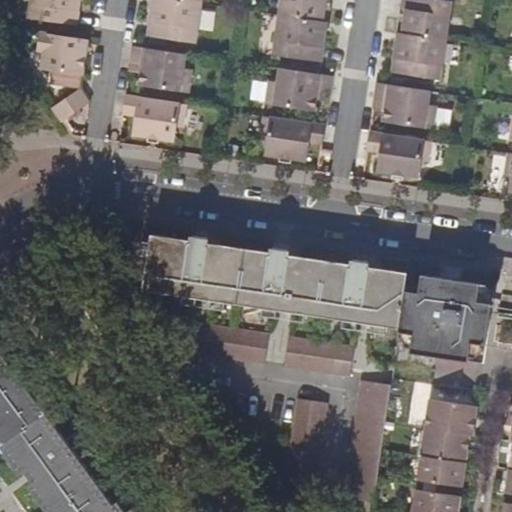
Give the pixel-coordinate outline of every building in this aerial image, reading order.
[(80,24),(83,0),(33,0),(31,15),(80,24)] [(156,0),(152,33),(199,40),(204,0),(156,0)] [(331,19),(333,0),(285,0),(284,12),(331,19)] [(444,0),(405,0),(401,31),(447,38),(452,1),(444,0)] [(284,12),(278,52),(305,56),(325,59),(331,19),(284,12)] [(91,37),(78,35),(43,30),(40,48),(45,50),(42,66),(55,69),(84,73),(85,73),(91,37)] [(447,38),(401,31),(394,71),(441,78),(447,38)] [(188,51),(150,45),(137,43),(135,60),(144,61),(141,83),(193,91),(197,68),(187,66),(188,51)] [(265,102),(316,110),(319,89),(330,90),(333,73),(321,71),(279,65),(277,76),(276,83),(268,82),(265,102)] [(54,79),(82,84),(84,73),(55,69),(54,79)] [(431,88),(392,82),(387,81),(379,80),(377,97),(385,99),(382,120),(434,128),(437,106),(429,104),(431,88)] [(56,105),(66,120),(91,101),(91,100),(83,86),(56,105)] [(191,102),(130,92),(126,112),(138,114),(135,133),(177,139),(179,124),(187,125),(191,102)] [(325,122),(271,114),(265,154),(305,160),(309,142),(322,144),(325,122)] [(424,137),(382,130),(376,170),(418,177),(421,161),(428,162),(432,138),(424,137)] [(406,290),(408,272),(371,266),(364,265),(365,260),(351,258),(350,263),(290,255),(282,253),(283,248),(270,247),(269,251),(210,243),(201,241),(201,236),(190,235),(189,239),(152,234),(145,289),(183,295),(226,301),(263,307),(306,313),(345,319),(385,324),(401,327),(406,290)] [(511,305),(479,301),(481,283),(490,284),(491,273),(468,270),(467,281),(422,274),(419,292),(406,290),(401,327),(400,331),(413,333),(411,351),(469,360),(471,342),(487,344),(511,347),(511,305)] [(224,309),(226,301),(183,295),(182,302),(224,309)] [(305,321),(306,313),(263,307),(262,314),(305,321)] [(384,333),(385,324),(345,319),(343,327),(384,333)] [(191,321),(187,352),(264,364),(269,332),(191,321)] [(290,336),(286,367),(351,376),(355,345),(290,336)] [(0,444),(13,462),(17,459),(24,468),(40,490),(34,494),(47,511),(137,511),(133,506),(127,511),(119,500),(113,503),(74,450),(85,443),(76,431),(66,439),(25,383),(35,376),(26,363),(16,370),(0,348),(0,444)] [(386,422),(392,384),(360,380),(344,496),(375,501),(378,479),(386,422)] [(328,402),(297,398),(286,476),(317,480),(328,402)] [(476,406),(428,399),(417,479),(464,486),(476,406)] [(411,511),(459,511),(462,495),(415,488),(411,511)] [(511,511),(511,502),(504,502),(502,511),(511,511)]
